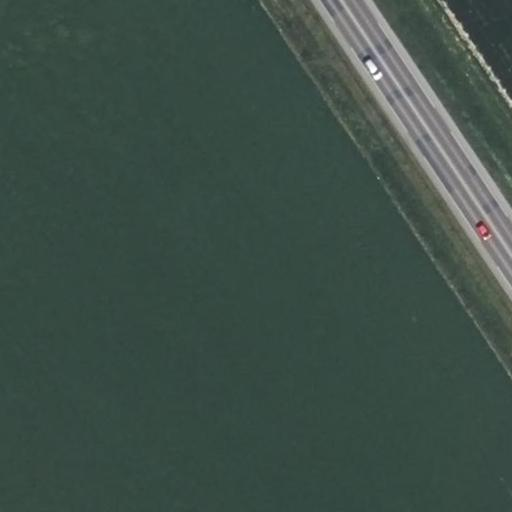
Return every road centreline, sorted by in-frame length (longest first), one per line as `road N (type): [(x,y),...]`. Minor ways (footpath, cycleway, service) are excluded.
road 1 (primary): [(511,255),(341,0)]
road 2 (track): [(431,0),(511,119)]
